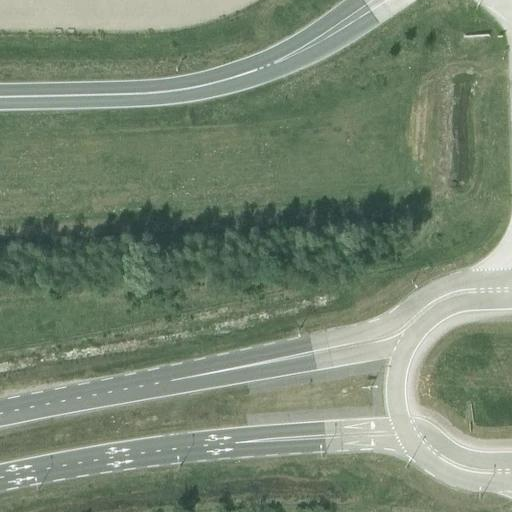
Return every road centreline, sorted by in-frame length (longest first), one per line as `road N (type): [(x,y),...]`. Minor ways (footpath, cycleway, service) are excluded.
road 1 (unclassified): [(0,98),(167,95),(236,80),(299,54),(364,13)]
road 2 (primary): [(0,482),(131,456),(300,439)]
road 3 (primary): [(285,359),(0,419)]
road 4 (primary): [(498,281),(462,283),(382,328),(315,343),(285,359)]
road 5 (primary): [(511,302),(445,312),(404,347)]
road 6 (primary): [(404,347),(317,362),(285,359)]
road 7 (primary): [(401,425),(467,459),(511,462)]
